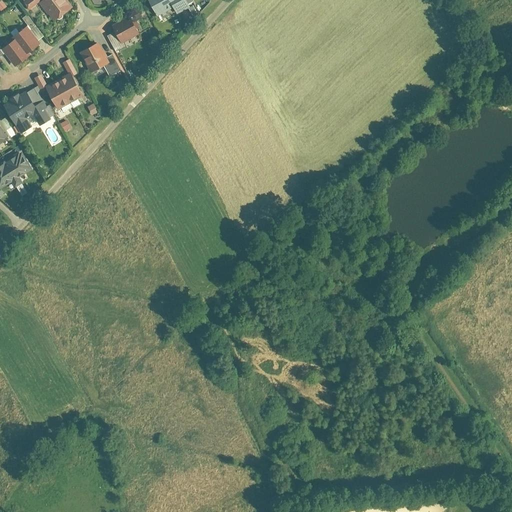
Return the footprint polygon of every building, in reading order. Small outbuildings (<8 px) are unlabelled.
[(53,18),(72,5),(68,0),(23,0),(22,1),(28,8),(39,2),(53,18)] [(182,0),(146,0),(155,15),(184,2),(182,0)] [(132,15),(111,26),(120,43),(142,33),(132,15)] [(39,44),(26,27),(14,36),(16,38),(4,48),(16,64),(29,55),(27,53),(39,44)] [(98,41),(78,50),(88,72),(108,63),(98,41)] [(68,68),(41,86),(55,109),(82,92),(68,68)] [(30,89),(0,106),(17,131),(46,114),(30,89)] [(21,149),(0,161),(0,187),(33,169),(21,149)]
